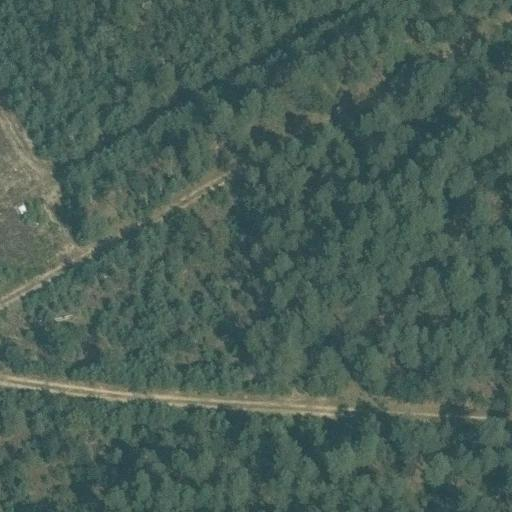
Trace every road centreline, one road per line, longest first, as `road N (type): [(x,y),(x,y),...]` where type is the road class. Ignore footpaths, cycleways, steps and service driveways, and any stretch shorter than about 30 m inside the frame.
road 1 (track): [(511,22),(0,307)]
road 2 (track): [(0,380),(163,401),(511,423)]
